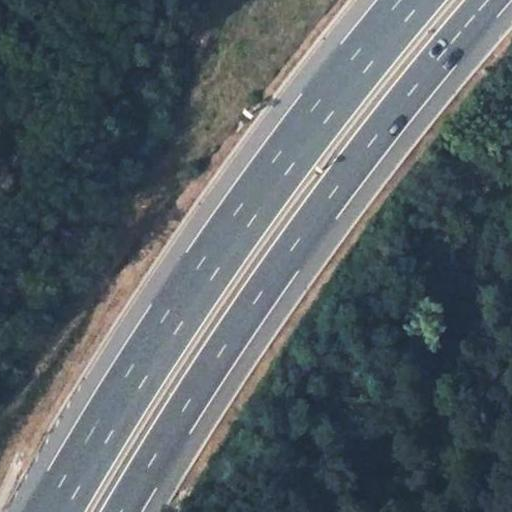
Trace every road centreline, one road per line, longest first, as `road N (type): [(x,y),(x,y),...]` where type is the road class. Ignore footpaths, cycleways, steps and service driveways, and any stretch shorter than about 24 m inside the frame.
road 1 (motorway): [(427,0),(265,196),(100,433),(58,511)]
road 2 (motorway): [(135,511),(310,250),(505,0)]
